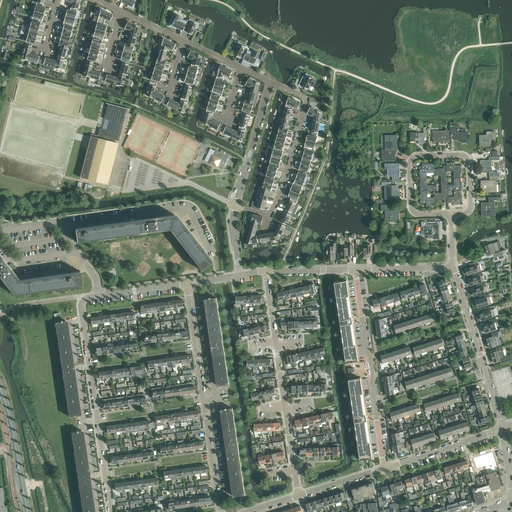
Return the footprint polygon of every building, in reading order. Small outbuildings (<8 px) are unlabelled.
[(70,8),(77,9),(79,0),(66,0),(66,1),(72,3),(70,8)] [(121,0),(121,2),(128,5),(127,7),(131,8),(132,7),(133,5),(135,6),(137,2),(135,1),(135,0),(121,0)] [(34,11),(44,14),(45,8),(42,7),(43,4),(36,2),(35,6),(34,6),(33,10),(34,10),(34,11)] [(77,9),(70,8),(70,11),(67,10),(65,16),(75,18),(77,9)] [(97,20),(104,22),(105,19),(110,21),(112,15),(100,9),(97,20)] [(44,14),(34,11),(33,15),(31,15),(30,19),(32,19),(31,20),(40,22),(40,23),(41,23),(44,14)] [(187,22),(186,22),(180,18),(180,16),(177,15),(174,19),(173,19),(171,23),(172,23),(171,26),(172,26),(171,27),(175,29),(176,27),(182,31),(187,22)] [(75,18),(65,16),(63,25),(64,25),(72,27),(74,27),(75,23),(74,23),(75,18)] [(187,22),(182,31),(192,35),(195,28),(196,29),(198,25),(196,24),(197,24),(194,23),(195,21),(189,19),(189,20),(187,20),(186,22),(187,22)] [(29,25),(44,29),(44,27),(39,25),(40,23),(40,22),(31,20),(31,21),(30,21),(29,25)] [(95,29),(105,32),(106,26),(103,25),(104,22),(97,20),(95,29)] [(129,35),(136,37),(138,27),(127,22),(124,28),(130,31),(129,35)] [(61,35),(69,38),(70,37),(71,37),(72,33),(71,32),(71,33),(57,29),(57,31),(61,33),(61,35)] [(92,38),(102,41),(105,32),(95,29),(94,33),(92,33),(91,37),(93,38),(92,38)] [(26,35),(41,39),(41,37),(36,36),(37,33),(29,30),(28,31),(27,31),(26,35)] [(26,41),(34,44),(35,41),(40,42),(41,40),(41,39),(26,35),(25,40),(26,40),(26,41)] [(129,35),(126,44),(133,46),(136,37),(129,35)] [(91,43),(105,47),(105,45),(100,43),(101,41),(102,41),(92,38),(91,43)] [(68,43),(55,39),(54,42),(59,43),(58,46),(60,47),(60,46),(67,48),(68,43)] [(160,49),(166,51),(167,48),(172,51),(175,44),(163,39),(160,49)] [(123,49),(132,51),(132,50),(133,51),(135,46),(133,46),(126,44),(120,42),(119,45),(124,46),(123,49)] [(27,60),(29,54),(31,46),(25,44),(23,51),(22,50),(21,54),(22,55),(21,59),(27,60)] [(243,59),(249,48),(248,48),(248,46),(242,44),(242,45),(239,44),(238,44),(236,48),(237,48),(234,55),(243,59)] [(57,56),(64,58),(65,55),(66,55),(67,51),(66,51),(67,48),(60,46),(60,47),(57,56)] [(249,48),(243,59),(250,62),(249,64),(253,66),(254,64),(256,62),(257,63),(259,59),(257,58),(260,54),(256,52),(255,52),(249,49),(249,48)] [(88,54),(102,57),(102,55),(98,54),(98,51),(90,49),(88,54)] [(166,51),(160,49),(157,58),(163,60),(164,60),(166,51)] [(191,64),(198,66),(201,56),(190,51),(187,57),(192,60),(191,64)] [(120,60),(129,62),(129,61),(131,61),(132,57),(130,56),(130,57),(117,53),(116,56),(121,57),(120,60)] [(29,54),(27,60),(40,64),(42,57),(29,54)] [(57,56),(56,61),(54,61),(53,67),(61,70),(64,58),(57,56)] [(42,57),(40,64),(53,67),(54,61),(42,57)] [(155,64),(169,68),(169,65),(165,64),(165,61),(164,60),(163,60),(157,58),(155,64)] [(89,77),(91,70),(93,63),(86,61),(82,75),(89,77)] [(119,72),(126,74),(128,65),(121,63),(119,72)] [(182,70),(195,74),(198,66),(191,64),(190,67),(188,66),(187,69),(183,68),(182,70)] [(217,76),(224,78),(225,75),(229,77),(232,71),(229,70),(230,68),(226,66),(225,68),(220,65),(217,76)] [(152,74),(166,78),(166,76),(161,74),(162,71),(154,69),(152,74)] [(101,81),(103,74),(91,70),(89,77),(98,80),(98,81),(101,82),(102,81),(101,81)] [(185,77),(195,80),(196,76),(195,75),(195,74),(182,70),(181,73),(186,74),(185,77)] [(126,74),(119,72),(117,78),(116,77),(114,84),(122,86),(126,74)] [(114,84),(116,77),(103,74),(101,81),(102,81),(114,84)] [(150,79),(159,82),(160,79),(165,81),(166,78),(152,74),(150,79)] [(306,78),(303,77),(299,85),(308,90),(308,89),(310,90),(312,86),(310,85),(311,84),(314,85),(317,80),(311,78),(312,76),(308,74),(307,76),(306,78)] [(224,78),(217,76),(214,85),(224,88),(226,82),(223,81),(224,78)] [(250,91),(257,94),(260,84),(253,81),(254,80),(250,78),(249,79),(248,79),(245,85),(251,88),(250,91)] [(44,85),(67,91),(68,88),(45,82),(44,85)] [(146,95),(152,98),(154,92),(156,84),(150,82),(146,95)] [(181,98),(188,100),(191,87),(185,85),(181,98)] [(224,88),(214,85),(213,89),(212,89),(210,93),(212,93),(212,94),(221,97),(224,88)] [(257,94),(250,91),(247,101),(254,103),(257,94)] [(163,104),(166,97),(154,92),(152,98),(154,99),(153,101),(157,102),(158,101),(163,104)] [(175,109),(178,103),(166,97),(163,104),(175,109)] [(285,108),(292,110),(292,108),(297,109),(300,103),(288,97),(285,108)] [(188,100),(181,98),(179,104),(178,103),(175,109),(183,114),(188,100)] [(219,102),(210,99),(209,104),(222,108),(223,106),(218,104),(219,102)] [(239,104),(252,108),(254,103),(247,101),(245,100),(244,103),(240,101),(239,104)] [(129,109),(105,103),(108,104),(104,119),(105,119),(109,120),(106,130),(103,129),(100,128),(98,135),(91,133),(80,177),(85,179),(108,184),(118,143),(115,142),(115,140),(118,141),(122,129),(125,114),(127,109),(129,110),(129,109)] [(242,111),(251,113),(252,108),(239,104),(238,106),(243,108),(242,111)] [(313,122),(320,123),(321,113),(315,110),(316,108),(312,107),(311,108),(310,108),(307,114),(313,117),(313,122)] [(283,117),(289,119),(292,120),(293,117),(290,116),(292,110),(285,108),(283,117)] [(211,119),(214,112),(214,111),(207,110),(203,123),(209,126),(211,119)] [(240,126),(246,128),(250,115),(243,113),(240,126)] [(289,119),(283,117),(280,127),(287,129),(289,119)] [(211,119),(209,126),(221,131),(224,125),(213,120),(211,119)] [(320,123),(313,122),(311,131),(318,133),(319,130),(320,130),(321,126),(319,126),(320,123)] [(232,137),(235,131),(224,125),(221,131),(226,134),(225,135),(229,137),(230,136),(232,137)] [(454,126),(451,126),(451,135),(454,135),(454,140),(462,140),(462,143),(468,143),(467,132),(459,133),(458,125),(454,125),(454,126)] [(246,128),(240,126),(238,132),(235,131),(232,137),(242,142),(246,128)] [(278,132),(292,136),(293,133),(288,132),(289,129),(287,129),(280,127),(278,132)] [(418,144),(424,144),(424,143),(427,143),(426,127),(424,127),(424,133),(419,133),(410,133),(410,142),(415,142),(415,141),(418,141),(418,144)] [(306,140),(316,143),(318,133),(311,131),(311,135),(308,134),(306,140)] [(447,142),(450,142),(450,132),(447,132),(447,131),(433,131),(433,138),(434,138),(434,143),(438,142),(438,143),(447,143),(447,142)] [(480,147),(491,146),(491,139),(496,139),(496,131),(486,132),(486,135),(479,136),(480,147)] [(394,150),(398,150),(397,135),(386,136),(386,150),(382,150),(382,160),(396,160),(394,154),(395,151),(394,150)] [(286,140),(277,137),(276,142),(275,142),(289,146),(290,144),(285,142),(286,140)] [(316,143),(306,140),(304,149),(314,152),(314,151),(315,151),(316,147),(315,146),(316,143)] [(274,148),(284,150),(283,150),(283,147),(288,149),(289,147),(289,146),(275,142),(276,142),(274,142),(273,146),(274,147),(274,148)] [(271,157),(281,159),(284,150),(274,148),(272,148),(271,152),(273,152),(271,157)] [(314,152),(304,149),(305,149),(304,152),(299,151),(299,153),(313,157),(315,153),(313,153),(314,152)] [(209,163),(217,167),(222,170),(229,156),(215,150),(213,155),(212,155),(210,155),(209,157),(211,158),(209,163)] [(302,160),(311,162),(311,161),(312,162),(313,157),(299,153),(298,156),(303,157),(302,160)] [(281,159),(271,157),(269,166),(278,168),(279,168),(281,159)] [(492,161),(496,161),(495,157),(489,157),(489,160),(480,161),(480,173),(490,173),(490,168),(492,168),(492,161)] [(309,167),(296,163),(295,166),(300,167),(299,170),(308,173),(308,172),(309,172),(311,168),(309,167)] [(422,164),(422,167),(419,167),(419,175),(420,175),(420,179),(427,179),(426,174),(434,174),(434,170),(434,163),(422,164)] [(446,163),(446,166),(447,172),(454,171),(454,178),(461,178),(461,174),(461,165),(455,166),(455,163),(446,163)] [(399,164),(385,164),(385,169),(388,169),(388,175),(392,175),(393,181),(399,181),(399,176),(399,166),(399,164)] [(267,171),(281,175),(282,172),(277,171),(278,168),(269,166),(267,171)] [(447,184),(447,172),(446,166),(443,166),(443,169),(438,169),(434,170),(434,174),(434,176),(441,176),(441,185),(447,184)] [(292,176),(305,181),(307,175),(298,172),(297,175),(293,173),(292,176)] [(305,181),(292,176),(291,178),(295,180),(294,182),(303,186),(305,181)] [(497,193),(496,182),(500,182),(500,180),(500,177),(490,177),(490,180),(481,181),(481,191),(487,191),(487,193),(492,192),(492,193),(497,193)] [(264,184),(277,187),(278,185),(273,183),(274,181),(265,178),(264,183),(264,184)] [(461,178),(454,178),(454,185),(447,185),(447,191),(455,191),(461,190),(462,190),(462,182),(461,182),(461,178)] [(420,191),(427,191),(435,191),(435,185),(427,186),(427,179),(420,179),(421,183),(420,183),(420,191)] [(290,191),(300,194),(301,190),(302,191),(304,187),(303,186),(294,182),(293,182),(290,191)] [(394,198),(400,198),(399,193),(400,193),(400,192),(398,192),(398,189),(397,189),(397,186),(397,185),(391,185),(391,182),(381,182),(381,186),(384,186),(385,193),(387,193),(388,200),(394,199),(394,198)] [(264,184),(264,183),(262,183),(261,187),(263,188),(262,189),(269,191),(271,191),(272,189),(277,190),(277,187),(264,184)] [(447,191),(447,185),(447,184),(441,185),(442,193),(435,193),(435,198),(435,200),(439,200),(439,201),(444,201),(444,203),(447,203),(447,197),(447,191)] [(260,198),(266,200),(268,195),(271,196),(272,192),(271,191),(269,191),(262,189),(260,198)] [(447,197),(447,203),(462,203),(462,195),(461,195),(461,190),(455,191),(455,197),(447,197)] [(290,201),(296,204),(300,194),(290,191),(288,197),(291,198),(290,201)] [(433,207),(433,204),(435,203),(435,200),(435,198),(427,198),(427,191),(420,191),(421,196),(420,196),(420,204),(426,204),(426,207),(433,207)] [(266,200),(260,198),(257,208),(261,209),(264,209),(266,200)] [(296,204),(290,201),(287,200),(285,203),(288,204),(286,210),(292,212),(296,204)] [(482,217),(496,216),(496,209),(495,209),(495,202),(482,203),(482,217)] [(398,222),(398,211),(390,211),(390,205),(381,205),(381,211),(385,211),(385,222),(398,222)] [(280,221),(286,224),(292,212),(286,210),(280,221)] [(202,269),(211,262),(175,216),(156,219),(155,215),(155,214),(155,215),(154,215),(154,216),(153,216),(153,217),(152,217),(151,217),(150,218),(149,218),(148,218),(147,217),(147,218),(148,218),(148,220),(75,230),(77,241),(170,228),(202,269)] [(251,223),(258,225),(258,223),(261,224),(263,217),(253,215),(252,218),(251,218),(250,222),(251,222),(251,223)] [(439,240),(439,233),(439,225),(428,225),(428,223),(426,223),(426,222),(422,222),(422,231),(423,231),(423,236),(433,235),(433,240),(439,240)] [(258,225),(251,223),(248,232),(255,234),(258,225)] [(275,232),(281,235),(285,226),(279,223),(275,232)] [(255,234),(248,232),(245,244),(261,242),(260,235),(255,236),(255,234)] [(270,234),(271,240),(279,239),(281,235),(275,232),(274,233),(270,234)] [(260,235),(261,242),(271,240),(270,234),(260,235)] [(494,254),(495,257),(503,254),(503,251),(500,252),(497,242),(485,246),(488,255),(494,254)] [(326,247),(326,259),(336,259),(335,244),(332,244),(332,247),(326,247)] [(344,248),(341,249),(341,259),(349,259),(349,256),(353,255),(353,250),(353,247),(353,245),(347,245),(347,246),(345,246),(344,247),(344,248)] [(360,249),(359,249),(359,255),(360,255),(360,258),(368,258),(367,252),(371,252),(371,245),(366,245),(367,249),(360,249)] [(83,284),(81,273),(20,281),(17,278),(16,278),(12,273),(14,272),(14,273),(15,272),(14,272),(14,271),(13,271),(13,270),(13,269),(13,268),(13,267),(13,266),(13,265),(13,264),(11,264),(7,267),(0,257),(0,275),(14,294),(83,284)] [(470,267),(465,269),(467,275),(481,270),(479,265),(476,265),(476,264),(475,263),(469,264),(470,267)] [(473,278),(468,280),(470,285),(477,283),(484,281),(482,272),(472,275),(473,278)] [(431,284),(428,284),(430,290),(434,289),(437,288),(440,287),(447,285),(445,280),(439,282),(439,285),(436,286),(437,286),(432,287),(431,284)] [(346,282),(334,283),(346,363),(358,362),(357,353),(355,354),(352,332),(354,332),(351,311),(349,312),(346,290),(348,290),(346,282)] [(477,289),(472,290),(473,296),(480,294),(488,292),(485,283),(478,285),(476,286),(477,289)] [(419,286),(421,294),(427,292),(425,284),(419,286)] [(310,296),(311,296),(314,295),(313,294),(317,293),(315,285),(308,286),(310,294),(310,296)] [(308,286),(302,288),(304,295),(310,294),(308,286)] [(419,286),(413,288),(412,288),(415,296),(421,294),(419,286)] [(406,290),(409,298),(415,296),(412,288),(406,290)] [(296,289),(290,290),(289,290),(291,298),(297,297),(298,296),(296,289)] [(409,298),(406,290),(400,292),(402,300),(409,298)] [(451,296),(449,291),(442,293),(443,296),(437,298),(438,300),(451,296)] [(285,299),(283,292),(277,293),(279,301),(285,299)] [(391,295),(394,302),(400,300),(397,293),(391,295)] [(488,294),(480,296),(481,299),(475,301),(477,308),(491,304),(488,294)] [(391,295),(385,297),(387,304),(394,302),(391,295)] [(206,299),(219,386),(229,384),(217,298),(211,299),(211,297),(209,298),(209,299),(206,299)] [(379,299),(381,306),(387,304),(385,297),(379,299)] [(375,308),(381,306),(379,299),(373,301),(375,308)] [(484,312),(479,314),(481,320),(488,318),(495,316),(493,309),(490,310),(489,307),(485,308),(483,309),(484,312)] [(428,315),(431,323),(436,321),(434,314),(428,315)] [(425,325),(431,323),(428,315),(423,317),(425,325)] [(417,319),(419,326),(425,325),(423,317),(417,319)] [(411,321),(413,328),(419,326),(417,319),(411,321)] [(496,319),(487,322),(488,325),(483,326),(485,333),(497,330),(494,323),(497,322),(496,319)] [(69,417),(72,416),(79,415),(65,321),(62,321),(60,321),(61,322),(55,322),(69,417)] [(408,330),(413,328),(411,321),(405,322),(408,330)] [(400,324),(402,332),(408,330),(405,322),(400,324)] [(396,333),(402,332),(400,324),(394,326),(396,333)] [(490,348),(501,345),(497,332),(491,334),(492,337),(487,339),(490,348)] [(451,343),(451,344),(454,342),(457,341),(457,342),(464,340),(462,334),(455,336),(456,337),(454,340),(446,342),(447,344),(451,343)] [(442,339),(436,341),(438,348),(444,346),(442,339)] [(94,346),(91,346),(93,355),(95,355),(96,355),(102,354),(101,348),(101,344),(98,344),(98,348),(95,348),(94,346)] [(454,352),(453,352),(453,355),(467,351),(466,345),(459,347),(460,350),(457,351),(454,352)] [(415,355),(421,354),(419,346),(413,348),(415,355)] [(410,347),(404,349),(406,357),(412,355),(410,347)] [(496,351),(491,353),(494,362),(500,361),(501,364),(511,360),(509,355),(505,356),(503,350),(502,347),(496,348),(496,351)] [(320,358),(319,356),(325,355),(324,348),(315,350),(317,358),(317,359),(320,358)] [(400,358),(406,357),(404,349),(398,351),(400,358)] [(392,353),(395,360),(400,358),(398,351),(392,353)] [(389,362),(395,360),(392,353),(387,354),(389,362)] [(383,364),(389,362),(387,354),(381,356),(383,364)] [(464,364),(461,364),(458,366),(458,367),(462,366),(463,370),(473,367),(471,361),(464,364)] [(445,370),(447,377),(453,375),(451,368),(445,370)] [(439,371),(442,379),(447,377),(445,370),(439,371)] [(434,373),(436,381),(442,379),(439,371),(434,373)] [(428,375),(430,382),(436,381),(434,373),(428,375)] [(424,384),(430,382),(428,375),(422,377),(424,384)] [(419,386),(424,384),(422,377),(416,379),(419,386)] [(360,378),(348,380),(360,459),(372,458),(371,450),(369,450),(366,428),(368,428),(365,407),(363,408),(360,386),(362,386),(360,378)] [(413,388),(419,386),(416,379),(411,380),(413,388)] [(407,390),(413,388),(411,380),(405,382),(407,390)] [(276,395),(274,387),(271,388),(270,386),(268,387),(268,390),(270,397),(276,395)] [(465,393),(462,394),(463,399),(466,399),(466,398),(471,397),(472,396),(472,397),(481,394),(479,388),(472,390),(473,394),(466,396),(465,393)] [(459,393),(453,395),(455,403),(461,401),(459,393)] [(453,395),(447,397),(450,404),(455,403),(453,395)] [(447,397),(442,399),(444,406),(450,404),(447,397)] [(436,401),(438,408),(444,406),(442,399),(436,401)] [(470,407),(471,409),(484,405),(483,400),(476,402),(477,405),(474,406),(470,407)] [(430,403),(433,410),(438,408),(436,401),(430,403)] [(427,412),(433,410),(430,403),(424,404),(427,412)] [(419,404),(413,406),(415,413),(421,411),(419,404)] [(407,408),(410,415),(415,413),(413,406),(407,408)] [(222,410),(234,496),(245,495),(233,408),(227,409),(227,408),(225,408),(225,409),(222,410)] [(407,408),(402,409),(404,417),(410,415),(407,408)] [(402,409),(396,411),(398,419),(404,417),(402,409)] [(477,419),(478,419),(488,416),(487,414),(488,414),(488,413),(487,410),(479,413),(480,416),(474,418),(474,420),(477,419)] [(392,421),(398,419),(396,411),(390,413),(392,421)] [(326,413),(328,421),(334,419),(333,412),(326,413)] [(322,422),(328,421),(326,413),(320,415),(322,422)] [(157,426),(162,425),(163,425),(162,422),(161,415),(155,416),(156,423),(157,426)] [(322,424),(322,422),(320,415),(314,416),(315,424),(316,426),(322,424)] [(488,416),(478,419),(478,421),(480,427),(484,425),(483,424),(490,421),(491,421),(490,418),(489,418),(488,418),(488,416)] [(308,418),(301,419),(303,427),(309,425),(308,418)] [(468,422),(462,424),(464,431),(470,430),(468,422)] [(459,433),(464,431),(462,424),(456,426),(459,433)] [(451,428),(453,435),(459,433),(456,426),(451,428)] [(447,437),(453,435),(451,428),(445,429),(447,437)] [(441,439),(447,437),(445,429),(439,431),(441,439)] [(71,433),(82,511),(92,511),(81,431),(78,432),(77,431),(76,431),(77,432),(71,433)] [(434,433),(428,435),(430,442),(436,440),(434,433)] [(413,447),(419,445),(417,438),(411,440),(413,447)] [(338,443),(332,444),(332,447),(333,455),(339,454),(339,452),(341,452),(341,447),(339,447),(338,443)] [(277,453),(279,461),(285,459),(284,452),(277,453)] [(498,471),(492,452),(473,458),(477,469),(486,466),(488,475),(497,472),(498,471)] [(271,455),(273,462),(279,461),(277,453),(271,455)] [(266,464),(273,462),(271,455),(265,456),(266,464)] [(266,464),(265,456),(258,458),(260,465),(266,464)] [(463,469),(461,462),(456,464),(458,472),(461,471),(461,472),(462,472),(464,471),(463,469)] [(452,475),(453,475),(455,474),(455,473),(458,472),(456,464),(450,466),(452,472),(452,473),(452,475)] [(440,469),(434,471),(437,481),(443,479),(442,476),(440,469)] [(428,473),(431,482),(434,481),(437,481),(434,471),(428,473)] [(502,488),(501,486),(497,472),(488,475),(475,479),(476,481),(478,488),(475,489),(474,488),(473,488),(473,489),(472,489),(472,490),(477,504),(486,502),(483,492),(488,491),(488,492),(502,488)] [(431,482),(428,473),(423,475),(425,481),(424,481),(425,484),(428,483),(431,482)] [(373,495),(377,494),(373,483),(369,484),(369,486),(367,487),(366,485),(359,487),(359,489),(356,490),(355,488),(351,490),(355,501),(359,500),(359,502),(363,501),(363,498),(369,496),(370,499),(374,498),(373,495)] [(390,493),(392,492),(391,491),(397,489),(395,483),(389,485),(387,486),(390,493)] [(391,497),(390,493),(387,486),(384,487),(384,486),(383,485),(382,486),(381,487),(381,488),(384,496),(381,496),(381,497),(379,497),(379,506),(383,505),(383,502),(388,501),(387,498),(391,497)] [(341,502),(341,500),(339,493),(333,495),(336,504),(341,502)] [(455,504),(452,494),(450,495),(454,511),(460,510),(458,503),(455,504)] [(333,495),(328,497),(327,497),(330,505),(336,504),(333,495)] [(322,499),(324,507),(330,505),(327,497),(322,499)] [(319,509),(324,507),(322,499),(316,501),(319,509)] [(310,503),(313,511),(316,510),(316,511),(319,510),(319,509),(316,501),(310,503)] [(306,511),(313,511),(310,503),(305,504),(307,511),(306,511)] [(360,510),(364,509),(363,511),(378,511),(377,503),(360,504),(360,506),(359,506),(360,510)]
